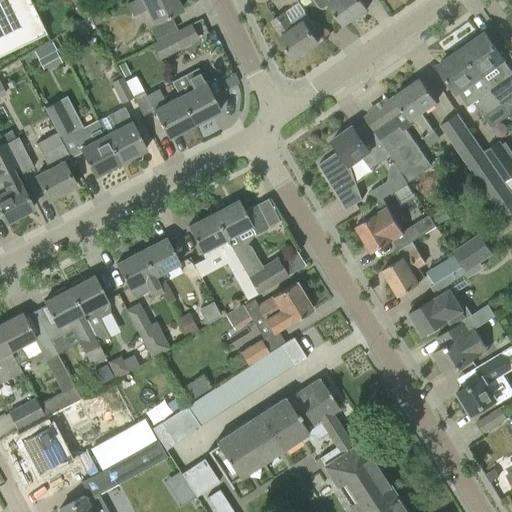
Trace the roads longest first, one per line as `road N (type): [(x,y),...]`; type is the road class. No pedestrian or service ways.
road 1 (residential): [(481,511),(252,138)]
road 2 (residential): [(0,268),(252,138)]
road 3 (residential): [(275,118),(440,0)]
road 4 (residential): [(275,118),(220,0)]
